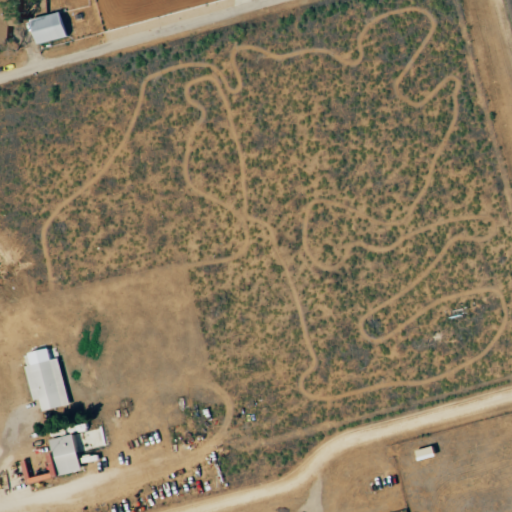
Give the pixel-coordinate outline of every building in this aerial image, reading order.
[(0,0),(0,43),(9,44),(10,26),(20,26),(21,0),(0,0)] [(68,38),(64,13),(34,18),(38,43),(68,38)] [(71,405),(59,358),(52,360),(49,349),(23,356),(35,400),(40,399),(44,412),(71,405)] [(55,453),(51,455),(57,478),(85,470),(74,434),(51,441),(55,453)] [(437,456),(434,446),(417,451),(420,460),(437,456)]
